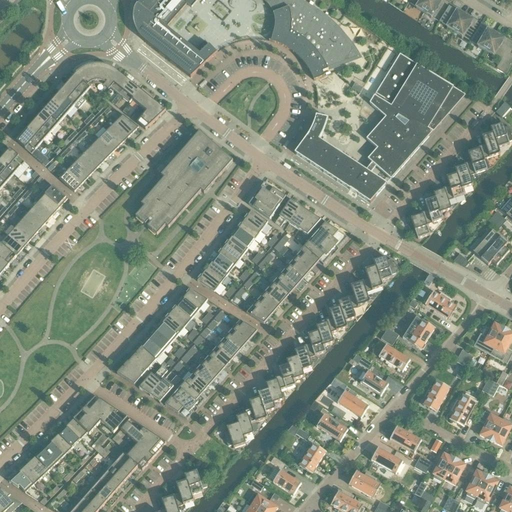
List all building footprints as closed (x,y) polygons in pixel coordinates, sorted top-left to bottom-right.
[(133,17),(133,18),(133,19),(133,21),(133,23),(133,24),(134,25),(134,26),(134,27),(135,29),(135,30),(136,31),(136,32),(137,33),(137,34),(138,35),(138,36),(139,37),(140,38),(141,39),(142,40),(143,41),(144,42),(190,79),(217,54),(217,53),(216,54),(215,52),(213,51),(205,42),(195,51),(192,49),(189,47),(166,29),(187,5),(191,9),(199,0),(141,0),(137,5),(136,7),(135,8),(135,9),(134,10),(134,11),(134,12),(133,13),(133,14),(133,15),(133,16),(133,17)] [(260,0),(262,1),(264,2),(265,3),(267,5),(269,7),(270,9),(272,11),(273,14),(274,16),(274,19),(274,21),(275,24),(274,27),(274,29),(271,42),(269,41),(269,42),(274,44),(279,46),(284,48),(289,51),(294,54),(298,58),(302,62),(305,66),(309,71),(311,76),(313,81),(324,77),(322,72),(360,58),(354,49),(347,40),(340,32),(332,24),(321,15),(310,8),(298,1),(295,0),(260,0)] [(415,9),(423,14),(432,0),(411,0),(409,4),(416,8),(415,9)] [(432,18),(439,23),(451,5),(443,0),(442,0),(440,3),(435,0),(432,0),(423,14),(431,19),(432,18)] [(446,29),(454,34),(464,18),(457,14),(459,10),(451,5),(439,23),(447,28),(446,29)] [(460,40),(468,45),(482,24),(473,19),(471,22),(464,18),(454,34),(461,38),(460,40)] [(477,48),(485,53),(495,37),(488,32),(490,29),(482,24),(468,45),(469,45),(470,43),(478,47),(477,48)] [(495,37),(485,53),(493,57),(494,56),(501,60),(495,69),(507,77),(511,68),(511,54),(511,52),(511,41),(504,37),(502,41),(495,37)] [(385,119),(366,140),(377,150),(367,160),(372,164),(376,168),(391,181),(433,133),(465,96),(400,55),(369,105),(385,119)] [(77,74),(75,76),(88,87),(89,86),(90,85),(91,85),(92,84),(93,84),(94,83),(95,83),(96,83),(98,83),(101,83),(102,83),(103,84),(104,84),(105,85),(106,86),(110,89),(121,76),(117,73),(115,71),(113,70),(110,69),(108,68),(105,67),(103,66),(100,66),(98,66),(95,66),(93,66),(90,67),(88,67),(85,68),(83,69),(81,71),(79,72),(77,74)] [(75,76),(67,85),(82,98),(90,89),(88,87),(75,76)] [(130,84),(121,76),(110,89),(118,95),(115,99),(118,102),(121,98),(120,97),(130,84)] [(140,91),(130,84),(120,97),(121,98),(129,104),(140,91)] [(359,93),(362,88),(355,84),(352,89),(359,93)] [(67,85),(59,94),(74,107),(82,98),(67,85)] [(165,112),(140,91),(129,104),(129,105),(132,102),(146,113),(137,124),(145,131),(165,112)] [(59,94),(51,103),(66,116),(74,107),(59,94)] [(51,103),(43,112),(58,125),(66,116),(51,103)] [(505,104),(496,113),(501,118),(510,109),(505,104)] [(43,112),(35,121),(50,134),(58,125),(43,112)] [(122,117),(115,124),(128,139),(138,129),(122,117)] [(306,138),(294,155),(342,186),(370,204),(386,185),(370,175),(376,168),(372,164),(366,172),(319,141),(320,138),(322,136),(323,133),(324,131),(325,127),(326,124),(327,122),(327,120),(316,117),(315,119),(315,121),(314,124),(313,127),(311,129),(310,132),(308,135),(306,138)] [(35,121),(27,130),(42,143),(50,134),(35,121)] [(115,124),(107,132),(120,146),(128,139),(115,124)] [(502,125),(491,129),(499,155),(500,155),(498,149),(509,145),(508,142),(511,140),(511,139),(510,135),(511,135),(508,126),(503,128),(502,125)] [(485,146),(479,148),(486,171),(487,171),(483,161),(499,155),(491,129),(490,129),(492,135),(482,139),(485,146)] [(42,143),(27,130),(16,142),(31,156),(42,143)] [(107,132),(99,140),(113,154),(120,146),(107,132)] [(164,179),(141,205),(144,208),(135,217),(145,226),(148,223),(150,225),(147,228),(157,236),(165,226),(168,229),(201,192),(204,195),(232,162),(199,133),(161,177),(164,179)] [(99,140),(91,147),(105,162),(113,154),(99,140)] [(91,147),(83,155),(97,170),(105,162),(91,147)] [(470,162),(464,164),(472,187),(472,186),(469,177),(486,171),(479,148),(478,148),(479,151),(468,155),(470,162)] [(10,150),(0,161),(0,163),(14,176),(25,163),(10,150)] [(83,155),(76,163),(90,177),(97,170),(83,155)] [(0,163),(0,179),(6,185),(14,176),(0,163)] [(76,163),(68,171),(82,185),(90,177),(76,163)] [(465,167),(455,170),(464,196),(462,190),(472,187),(464,164),(465,167)] [(449,187),(443,189),(450,211),(451,211),(448,201),(464,196),(455,170),(456,176),(446,179),(449,187)] [(82,185),(68,171),(59,180),(74,194),(82,185)] [(264,184),(258,193),(260,195),(258,198),(255,196),(248,206),(269,221),(285,199),(264,184)] [(49,185),(42,193),(59,209),(67,201),(49,185)] [(443,191),(433,195),(442,220),(443,220),(441,214),(450,211),(443,189),(443,191)] [(34,201),(37,204),(52,218),(59,209),(42,193),(34,201)] [(427,211),(421,213),(429,236),(430,236),(426,226),(442,220),(433,195),(435,200),(425,204),(427,211)] [(285,222),(289,225),(300,208),(290,202),(279,218),(285,222)] [(37,204),(30,212),(45,226),(52,218),(37,204)] [(289,225),(298,231),(309,214),(300,208),(289,225)] [(30,212),(22,220),(37,234),(45,226),(30,212)] [(251,212),(245,221),(261,233),(267,224),(251,212)] [(429,236),(421,213),(422,216),(410,220),(412,223),(407,225),(410,233),(414,231),(417,240),(429,236)] [(496,213),(492,218),(502,226),(506,222),(496,213)] [(309,214),(298,231),(307,237),(320,222),(309,214)] [(285,222),(279,218),(275,225),(280,229),(285,222)] [(502,226),(492,218),(488,223),(498,231),(502,226)] [(22,220),(15,229),(30,242),(37,234),(22,220)] [(245,221),(238,230),(254,242),(261,233),(245,221)] [(325,225),(304,249),(319,262),(323,266),(331,257),(328,255),(335,248),(337,250),(347,239),(325,225)] [(15,229),(8,237),(23,250),(30,242),(15,229)] [(489,229),(480,240),(502,260),(509,252),(504,248),(507,245),(507,244),(507,245),(500,239),(500,238),(489,229)] [(238,230),(232,238),(247,250),(254,242),(238,230)] [(8,237),(1,245),(16,258),(23,250),(8,237)] [(285,237),(279,243),(283,247),(289,240),(285,237)] [(232,238),(225,247),(241,259),(247,250),(232,238)] [(502,260),(480,240),(479,240),(482,243),(474,253),(473,253),(472,253),(480,260),(481,261),(487,266),(488,267),(491,263),(496,268),(496,267),(502,260)] [(283,247),(279,243),(274,249),(278,253),(283,247)] [(1,245),(0,246),(0,259),(9,267),(16,258),(1,245)] [(225,247),(218,255),(234,268),(241,259),(225,247)] [(304,249),(296,258),(311,271),(319,262),(304,249)] [(218,255),(212,264),(227,276),(234,268),(218,255)] [(269,255),(263,261),(268,265),(273,259),(269,255)] [(459,255),(453,262),(465,269),(469,264),(459,255)] [(296,258),(288,267),(303,280),(311,271),(296,258)] [(385,258),(373,262),(382,288),(383,288),(381,282),(392,278),(391,276),(396,274),(391,260),(386,262),(385,258)] [(0,276),(1,276),(9,267),(0,259),(0,276)] [(268,265),(263,261),(258,268),(262,271),(268,265)] [(367,279),(362,281),(369,304),(370,304),(366,294),(382,288),(373,262),(375,268),(365,272),(367,279)] [(212,264),(205,272),(221,285),(227,276),(212,264)] [(303,280),(288,267),(280,276),(295,289),(303,280)] [(221,285),(205,272),(197,283),(214,294),(221,285)] [(280,276),(277,273),(269,282),(272,285),(287,298),(295,289),(280,276)] [(255,274),(249,281),(253,284),(259,278),(255,274)] [(253,284),(249,281),(244,287),(248,290),(253,284)] [(353,295),(347,297),(355,320),(355,319),(352,310),(369,304),(362,281),(361,281),(362,284),(351,288),(353,295)] [(272,285),(264,294),(279,307),(287,298),(272,285)] [(245,293),(241,289),(235,297),(239,300),(245,293)] [(190,290),(183,299),(199,312),(207,301),(190,290)] [(264,294),(256,303),(271,316),(279,307),(264,294)] [(426,306),(446,320),(454,308),(449,304),(450,302),(441,296),(440,298),(434,294),(432,296),(430,294),(424,304),(426,306)] [(348,300),(338,303),(347,329),(345,323),(355,320),(347,297),(348,300)] [(183,299),(176,308),(192,320),(199,312),(183,299)] [(418,305),(412,302),(409,307),(414,311),(418,305)] [(271,316),(256,303),(246,314),(263,325),(271,316)] [(332,320),(326,322),(333,344),(334,344),(331,334),(347,329),(338,303),(337,303),(339,309),(329,312),(332,320)] [(176,308),(169,316),(184,329),(192,320),(176,308)] [(225,316),(221,313),(214,320),(218,324),(225,316)] [(169,316),(162,324),(177,337),(184,329),(169,316)] [(434,330),(416,319),(402,339),(420,351),(434,330)] [(213,322),(207,328),(211,332),(217,325),(213,322)] [(239,322),(232,330),(247,343),(256,333),(239,322)] [(326,324),(316,328),(325,353),(323,347),(333,344),(326,322),(325,322),(326,324)] [(162,324),(155,333),(170,346),(177,337),(162,324)] [(474,347),(490,356),(504,331),(502,330),(502,329),(494,324),(486,339),(480,336),(474,347)] [(310,344),(304,346),(312,368),(309,359),(325,353),(316,328),(318,333),(308,337),(310,344)] [(200,336),(204,340),(210,333),(206,330),(200,336)] [(232,330),(224,339),(239,352),(247,343),(232,330)] [(388,330),(384,335),(395,342),(399,337),(388,330)] [(504,331),(490,356),(506,365),(511,354),(511,353),(507,350),(511,340),(511,334),(507,331),(506,333),(504,331)] [(155,333),(148,341),(163,354),(170,346),(155,333)] [(395,342),(384,335),(381,340),(392,347),(395,342)] [(199,338),(193,344),(197,348),(203,341),(199,338)] [(224,339),(216,348),(231,361),(239,352),(224,339)] [(148,341),(141,349),(156,362),(163,354),(148,341)] [(305,349),(295,352),(303,378),(304,378),(302,372),(312,368),(304,346),(305,349)] [(409,362),(387,347),(386,346),(378,358),(379,359),(379,358),(402,373),(402,374),(410,362),(409,361),(409,362)] [(192,348),(187,354),(191,358),(196,352),(192,348)] [(216,348),(208,357),(223,370),(231,361),(216,348)] [(141,379),(145,382),(151,375),(147,372),(156,362),(141,349),(131,360),(132,360),(128,364),(128,363),(117,375),(134,387),(141,379)] [(296,358),(287,361),(295,386),(294,381),(303,378),(295,352),(294,352),(296,358)] [(462,352),(456,363),(467,369),(473,358),(462,352)] [(191,358),(187,354),(181,361),(185,364),(191,358)] [(208,357),(200,366),(215,380),(223,370),(208,357)] [(362,359),(358,364),(369,371),(373,366),(362,359)] [(281,377),(275,379),(283,401),(280,391),(295,386),(287,361),(286,361),(288,366),(279,369),(281,377)] [(173,370),(177,373),(183,367),(179,363),(173,370)] [(200,366),(192,375),(207,388),(215,380),(200,366)] [(162,367),(157,372),(163,377),(167,372),(162,367)] [(462,367),(455,378),(461,381),(467,370),(462,367)] [(151,375),(145,382),(139,390),(147,395),(163,377),(157,372),(153,377),(151,375)] [(361,385),(380,397),(380,398),(388,386),(387,385),(387,386),(368,374),(368,373),(360,385),(361,385)] [(507,376),(502,373),(496,384),(499,386),(501,387),(507,376)] [(192,375),(184,384),(199,398),(200,397),(207,388),(192,375)] [(176,377),(169,385),(173,389),(180,381),(176,377)] [(276,381),(266,385),(275,410),(273,404),(283,401),(275,379),(276,381)] [(173,389),(169,385),(164,380),(149,397),(160,404),(173,389)] [(335,380),(331,386),(343,393),(347,387),(335,380)] [(482,392),(487,395),(493,383),(488,380),(482,392)] [(430,388),(425,397),(428,399),(424,405),(437,412),(449,390),(436,383),(433,390),(430,388)] [(493,383),(487,395),(493,398),(499,386),(496,384),(493,383)] [(199,398),(184,384),(165,407),(187,421),(194,413),(191,411),(194,408),(197,410),(204,401),(200,397),(199,398)] [(267,391),(258,394),(266,420),(267,420),(265,414),(275,410),(266,385),(267,391)] [(360,419),(360,420),(361,420),(369,408),(368,408),(345,394),(346,393),(345,393),(337,405),(338,405),(360,419)] [(251,411),(246,413),(253,435),(254,435),(250,425),(266,420),(258,394),(257,394),(259,400),(249,403),(251,411)] [(463,398),(459,404),(457,403),(452,412),(454,413),(451,420),(464,426),(476,405),(474,404),(475,401),(466,396),(464,399),(463,398)] [(85,409),(74,420),(89,435),(100,423),(113,434),(127,419),(95,398),(85,409)] [(314,404),(311,409),(320,415),(323,409),(314,404)] [(341,410),(338,415),(343,418),(346,413),(341,410)] [(246,415),(236,418),(245,445),(243,438),(253,435),(246,413),(245,413),(246,415)] [(486,440),(490,443),(501,421),(485,413),(480,423),(485,425),(479,437),(486,440)] [(339,443),(340,444),(348,432),(347,431),(347,432),(324,417),(325,417),(324,416),(316,428),(317,429),(317,428),(340,443),(339,443)] [(245,445),(236,418),(236,419),(238,425),(226,429),(228,432),(223,434),(228,448),(232,446),(233,449),(245,445)] [(74,420),(66,428),(80,442),(87,434),(89,436),(89,435),(74,420)] [(501,421),(490,443),(495,445),(501,448),(511,427),(511,426),(510,426),(511,424),(504,420),(502,422),(501,421)] [(124,454),(123,454),(142,471),(166,445),(129,421),(112,441),(120,448),(124,443),(121,440),(125,435),(137,446),(127,457),(124,454)] [(66,428),(59,436),(72,449),(80,442),(66,428)] [(421,442),(420,442),(397,429),(396,428),(389,441),(390,441),(391,441),(414,454),(413,454),(414,455),(421,442)] [(299,430),(296,435),(307,443),(310,437),(299,430)] [(96,452),(99,455),(102,452),(103,450),(100,447),(107,439),(102,435),(94,445),(99,449),(96,452)] [(59,436),(51,443),(64,457),(72,449),(59,436)] [(51,443),(43,451),(57,465),(64,457),(51,443)] [(303,461),(299,467),(311,475),(325,454),(313,446),(309,452),(306,450),(300,460),(303,461)] [(395,475),(396,476),(403,463),(402,463),(401,463),(378,450),(378,449),(371,462),(372,462),(395,475)] [(43,451),(35,458),(49,472),(57,465),(43,451)] [(123,454),(115,463),(130,476),(138,468),(142,472),(142,471),(123,454)] [(442,481),(444,481),(455,461),(444,455),(433,476),(435,477),(433,479),(441,483),(442,481)] [(35,458),(28,466),(41,480),(49,472),(35,458)] [(274,458),(270,463),(282,471),(285,466),(274,458)] [(420,458),(417,463),(429,469),(432,464),(420,458)] [(455,461),(444,481),(455,487),(466,466),(455,461)] [(105,469),(104,470),(122,485),(130,476),(115,463),(108,472),(105,469)] [(429,469),(417,463),(414,469),(426,475),(429,469)] [(28,466),(20,473),(33,487),(41,480),(28,466)] [(104,470),(96,479),(114,494),(122,485),(104,470)] [(197,472),(185,476),(194,502),(192,496),(203,493),(202,490),(207,488),(205,483),(202,474),(198,476),(197,472)] [(281,472),(273,484),(274,484),(293,496),(292,497),(293,497),(301,485),(300,485),(281,473),(281,472)] [(475,498),(477,499),(487,478),(476,472),(466,493),(468,494),(466,496),(474,500),(475,498)] [(33,487),(20,473),(9,483),(18,489),(19,488),(25,494),(33,487)] [(364,478),(358,475),(351,488),(373,500),(380,487),(374,484),(376,481),(366,475),(364,478)] [(179,493),(173,495),(178,511),(177,508),(194,502),(185,476),(184,476),(186,482),(176,486),(179,493)] [(487,478),(477,499),(478,499),(477,502),(484,505),(486,503),(488,504),(498,483),(487,478)] [(96,479),(89,488),(106,503),(114,494),(96,479)] [(250,487),(260,493),(263,488),(254,482),(250,487)] [(421,484),(414,495),(420,499),(426,487),(421,484)] [(91,491),(84,499),(97,511),(98,511),(106,503),(89,488),(88,488),(91,491)] [(511,511),(511,510),(511,489),(509,489),(499,510),(501,511),(500,511),(511,511)] [(13,511),(22,504),(1,490),(0,491),(0,506),(5,511),(13,511)] [(164,509),(159,511),(158,511),(178,511),(173,495),(172,495),(173,498),(162,502),(164,509)] [(339,511),(338,511),(362,511),(364,510),(361,509),(362,507),(340,495),(333,508),(339,511)] [(258,496),(251,507),(258,511),(275,511),(277,509),(258,496)] [(73,505),(73,506),(79,511),(97,511),(84,499),(76,508),(73,505)] [(442,510),(445,511),(448,511),(454,502),(449,499),(442,510)] [(421,511),(427,511),(432,505),(427,502),(421,511)] [(454,502),(448,511),(455,511),(460,504),(454,502)] [(380,503),(377,509),(383,511),(390,511),(392,510),(380,503)]
